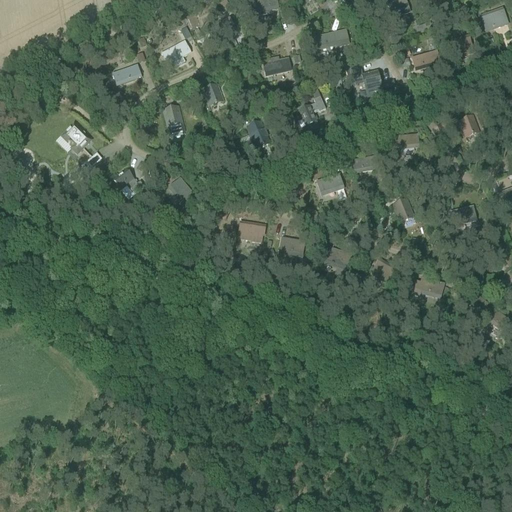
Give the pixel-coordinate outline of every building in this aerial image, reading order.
[(262,0),(250,2),(251,6),(252,15),(259,14),(258,12),(269,10),(270,12),(275,11),(274,6),(277,6),(275,0),(262,0)] [(409,14),(404,0),(398,0),(386,4),(388,10),(390,9),(392,16),(397,15),(397,16),(399,15),(399,14),(403,13),(404,16),(409,14)] [(429,0),(436,15),(440,14),(443,12),(438,0),(429,0)] [(487,15),(478,18),(483,33),(492,30),(506,25),(503,15),(501,10),(487,15)] [(206,30),(207,33),(211,42),(218,39),(217,37),(226,32),(227,35),(232,32),(231,30),(233,29),(228,19),(206,30)] [(346,32),(308,41),(311,52),(307,53),(309,58),(335,52),(337,47),(349,45),(346,32)] [(451,43),(452,48),(455,57),(472,53),(468,38),(451,43)] [(161,55),(163,58),(168,67),(174,64),(173,61),(181,57),(182,59),(187,56),(186,54),(188,53),(184,44),(183,43),(161,55)] [(412,60),(414,68),(415,73),(423,71),(423,72),(433,70),(433,68),(439,66),(436,54),(412,60)] [(142,55),(135,58),(138,65),(145,62),(142,55)] [(263,69),(265,76),(265,78),(287,73),(286,69),(289,68),(287,60),(279,62),(278,58),(267,61),(268,65),(262,66),(263,69)] [(136,67),(112,75),(115,84),(118,83),(119,87),(124,85),(123,83),(133,79),(134,82),(140,80),(136,67)] [(382,98),(383,98),(380,87),(381,87),(380,85),(377,73),(373,74),(373,76),(363,78),(362,77),(367,99),(372,98),(371,93),(380,90),(382,98)] [(203,93),(206,102),(208,107),(214,105),(215,105),(216,105),(215,104),(222,102),(220,97),(217,88),(203,93)] [(314,105),(298,112),(305,128),(317,123),(313,114),(317,112),(318,114),(325,111),(315,89),(307,92),(310,99),(312,99),(314,105)] [(189,92),(182,94),(183,100),(190,99),(189,92)] [(511,94),(499,101),(502,108),(504,107),(506,111),(511,108),(511,94)] [(178,110),(163,113),(167,128),(174,126),(174,127),(175,126),(181,124),(178,110)] [(473,119),(459,125),(464,139),(471,136),(471,137),(472,137),(472,136),(478,133),(473,119)] [(77,157),(91,143),(73,124),(60,138),(70,149),(69,150),(77,157)] [(260,124),(247,130),(255,151),(262,148),(262,149),(263,148),(263,147),(269,145),(260,124)] [(392,139),(392,147),(395,147),(395,152),(399,151),(399,153),(403,158),(410,157),(413,154),(413,150),(418,150),(417,137),(392,139)] [(81,168),(86,174),(102,161),(96,154),(81,168)] [(218,161),(227,174),(237,167),(229,154),(218,161)] [(352,163),(353,170),(355,170),(356,175),(378,171),(375,158),(352,163)] [(397,161),(389,162),(390,172),(398,171),(397,161)] [(144,189),(140,183),(137,185),(126,172),(112,182),(120,192),(128,186),(131,190),(130,191),(134,196),(144,189)] [(338,176),(317,183),(318,189),(321,188),(323,195),(336,191),(336,193),(343,191),(338,176)] [(246,179),(239,186),(248,195),(255,188),(246,179)] [(180,180),(167,191),(182,208),(195,198),(180,180)] [(511,190),(498,195),(501,203),(503,202),(505,206),(509,205),(510,206),(511,207),(511,190)] [(392,207),(393,210),(399,224),(405,221),(406,222),(407,222),(407,221),(413,218),(406,201),(392,207)] [(450,214),(451,219),(454,229),(476,223),(472,208),(450,214)] [(316,215),(313,213),(309,212),(307,217),(310,219),(313,221),(316,215)] [(240,224),(239,234),(238,239),(255,242),(257,234),(265,236),(266,228),(240,224)] [(282,240),(279,256),(301,260),(304,244),(282,240)] [(329,250),(327,255),(324,266),(346,273),(351,257),(329,250)] [(511,260),(511,257),(503,261),(508,270),(511,268),(511,260)] [(379,262),(374,271),(372,275),(387,284),(394,270),(379,262)] [(422,280),(420,285),(417,284),(413,297),(419,299),(421,293),(434,297),(433,299),(439,301),(443,286),(422,280)] [(478,300),(470,310),(502,334),(509,325),(478,300)]
